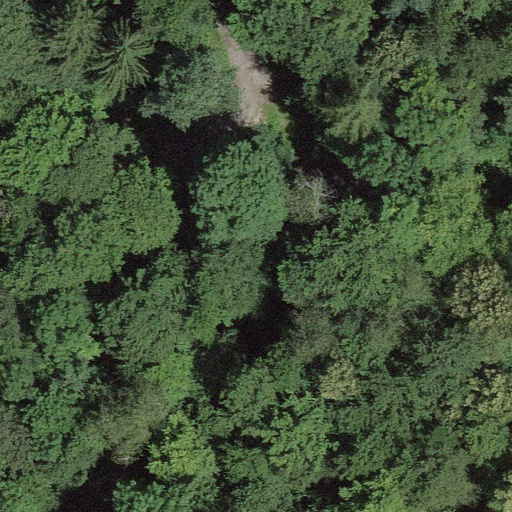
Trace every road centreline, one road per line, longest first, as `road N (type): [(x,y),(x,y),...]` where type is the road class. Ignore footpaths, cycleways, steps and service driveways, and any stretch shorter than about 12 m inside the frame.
road 1 (track): [(0,103),(270,172)]
road 2 (track): [(270,172),(426,197),(511,200)]
road 3 (track): [(228,0),(257,52),(270,172)]
